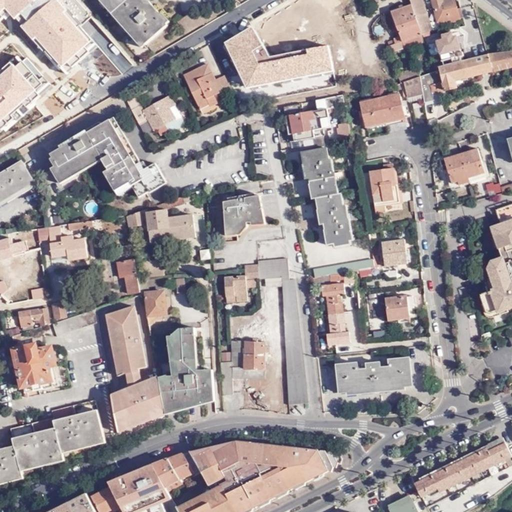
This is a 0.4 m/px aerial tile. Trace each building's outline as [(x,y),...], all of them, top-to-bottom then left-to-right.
[(0,0),(0,12),(5,9),(14,19),(17,17),(35,0),(0,0)] [(35,0),(17,17),(23,25),(50,0),(35,0)] [(92,40),(57,0),(50,0),(23,25),(21,26),(32,39),(35,37),(61,67),(92,40)] [(105,0),(127,24),(125,27),(138,42),(141,40),(146,46),(172,23),(165,15),(164,16),(151,2),(149,3),(146,0),(100,0),(102,3),(105,0)] [(411,0),(424,35),(426,39),(429,38),(427,34),(431,33),(428,25),(431,24),(422,0),(411,0)] [(432,0),(438,23),(459,18),(453,0),(432,0)] [(252,27),(224,43),(246,88),(334,71),(328,46),(269,57),(252,27)] [(390,40),(395,51),(404,47),(399,36),(390,40)] [(460,48),(450,49),(451,56),(461,55),(460,48)] [(511,53),(462,60),(452,62),(441,63),(441,65),(445,83),(442,84),(443,90),(457,87),(456,80),(471,77),(471,74),(490,70),(491,72),(511,67),(511,53)] [(12,64),(0,74),(0,121),(36,90),(12,64)] [(216,95),(231,87),(226,76),(217,80),(209,65),(186,78),(200,106),(209,102),(210,105),(218,100),(216,95)] [(441,65),(422,73),(425,95),(426,103),(434,101),(433,93),(443,90),(442,84),(445,83),(441,65)] [(402,82),(404,81),(418,75),(415,66),(398,73),(402,82)] [(425,95),(422,73),(418,75),(404,81),(408,99),(425,95)] [(146,94),(141,84),(125,93),(130,103),(146,94)] [(365,102),(369,126),(406,118),(402,93),(365,102)] [(143,105),(133,110),(141,125),(152,120),(159,134),(172,128),(169,122),(177,119),(171,107),(177,104),(173,95),(145,109),(143,105)] [(331,129),(327,110),(290,117),(294,136),(331,129)] [(143,161),(115,116),(111,119),(142,170),(149,166),(145,159),(143,161)] [(142,170),(111,119),(53,154),(55,158),(52,159),(57,167),(53,169),(60,180),(102,155),(110,169),(106,171),(117,189),(132,180),(142,195),(155,188),(168,180),(157,161),(149,166),(142,170)] [(339,142),(352,140),(349,124),(339,126),(339,129),(336,129),(339,142)] [(318,200),(322,224),(326,223),(330,245),(354,241),(350,219),(348,220),(344,195),(341,196),(338,173),(333,174),(329,149),(304,153),(308,178),(311,177),(315,200),(318,200)] [(445,160),(453,184),(487,174),(479,150),(445,160)] [(393,183),(397,183),(393,164),(384,165),(384,170),(371,172),(375,195),(383,194),(385,202),(396,199),(393,183)] [(0,206),(33,186),(20,166),(0,178),(0,206)] [(495,191),(502,189),(499,177),(492,179),(495,191)] [(404,201),(401,182),(397,183),(393,183),(396,199),(385,202),(383,194),(375,195),(377,206),(404,201)] [(511,186),(502,189),(503,194),(511,192),(511,186)] [(188,204),(185,196),(127,217),(130,234),(149,232),(150,235),(156,234),(156,237),(170,235),(168,209),(188,204)] [(248,226),(248,224),(253,223),(253,222),(266,221),(262,197),(257,198),(247,199),(242,200),(229,201),(226,202),(227,232),(245,230),(248,226)] [(511,205),(503,209),(506,219),(511,216),(511,205)] [(106,224),(105,219),(80,223),(81,229),(99,226),(99,225),(106,224)] [(511,222),(491,230),(500,255),(511,250),(511,222)] [(61,226),(38,230),(40,243),(52,241),(55,256),(70,253),(71,259),(89,255),(86,238),(75,240),(74,235),(63,237),(61,226)] [(472,239),(459,244),(464,255),(477,250),(472,239)] [(9,240),(0,242),(0,259),(25,253),(23,242),(12,244),(11,240),(9,240)] [(405,240),(383,243),(386,266),(407,264),(405,240)] [(202,269),(215,269),(214,252),(200,253),(202,269)] [(314,269),(315,278),(331,274),(340,272),(360,268),(375,265),(373,257),(314,269)] [(288,258),(259,258),(260,266),(262,279),(283,280),(292,280),(290,258),(288,258)] [(511,282),(504,259),(491,264),(488,270),(496,296),(483,301),(488,317),(492,319),(511,312),(511,282)] [(140,279),(139,276),(136,260),(124,262),(127,278),(131,294),(143,292),(140,279)] [(122,279),(127,278),(124,262),(119,263),(122,279)] [(376,274),(375,265),(360,268),(361,276),(376,274)] [(238,297),(238,303),(248,303),(248,289),(257,289),(257,281),(262,281),(262,279),(260,266),(244,266),(245,277),(238,277),(238,279),(235,279),(235,277),(225,278),(226,298),(238,297)] [(340,280),(340,272),(331,274),(331,281),(340,280)] [(184,277),(177,278),(179,292),(186,292),(184,277)] [(144,278),(140,279),(143,292),(143,294),(147,294),(148,293),(144,278)] [(283,280),(285,312),(286,334),(289,404),(308,403),(297,280),(292,280),(283,280)] [(327,295),(331,334),(328,334),(329,345),(350,343),(349,333),(344,333),(341,294),(346,294),(345,283),(323,285),(324,296),(327,295)] [(33,291),(35,300),(49,297),(48,288),(33,291)] [(165,292),(148,293),(147,294),(148,316),(166,314),(171,314),(171,310),(167,310),(165,292)] [(148,316),(147,294),(143,294),(149,322),(166,320),(166,314),(148,316)] [(407,296),(386,298),(389,320),(410,318),(407,296)] [(67,317),(66,302),(53,303),(55,318),(67,317)] [(158,409),(166,406),(160,378),(159,375),(142,382),(140,371),(147,368),(135,306),(106,316),(118,377),(126,374),(129,386),(112,394),(118,426),(125,423),(127,432),(141,426),(139,417),(148,413),(151,422),(160,418),(158,409)] [(41,321),(42,324),(51,322),(48,307),(18,312),(21,328),(34,327),(32,319),(37,318),(38,321),(41,321)] [(100,321),(98,308),(55,320),(58,333),(100,321)] [(263,334),(286,334),(285,312),(277,312),(277,317),(263,317),(263,334)] [(5,328),(6,335),(13,333),(12,326),(5,328)] [(168,376),(160,378),(166,406),(167,410),(192,407),(204,404),(202,379),(207,378),(206,370),(198,371),(194,371),(192,338),(196,337),(195,329),(178,329),(178,331),(173,335),(173,338),(170,338),(172,377),(168,377),(168,376)] [(233,339),(233,362),(233,371),(246,370),(246,354),(267,355),(267,342),(257,342),(257,340),(253,340),(253,341),(233,339)] [(23,386),(25,385),(26,391),(59,383),(55,364),(57,363),(52,343),(39,346),(38,341),(24,344),(24,341),(11,344),(14,356),(16,355),(17,361),(13,362),(18,384),(22,383),(23,386)] [(267,355),(246,354),(246,370),(266,370),(267,355)] [(358,364),(337,365),(339,393),(412,388),(410,360),(390,361),(390,369),(380,369),(379,367),(367,367),(367,371),(358,371),(358,364)] [(234,380),(233,371),(233,362),(221,362),(224,397),(234,397),(234,380)] [(204,404),(216,401),(214,370),(206,370),(207,378),(202,379),(204,404)] [(246,370),(233,371),(234,380),(246,380),(246,370)] [(266,370),(246,370),(246,380),(265,380),(266,370)] [(56,418),(14,426),(18,448),(0,451),(0,478),(24,474),(22,465),(63,457),(61,449),(105,441),(97,402),(54,411),(56,418)] [(160,418),(167,415),(167,410),(166,406),(158,409),(160,418)] [(139,417),(141,426),(151,422),(148,413),(139,417)] [(118,426),(119,435),(127,432),(125,423),(118,426)] [(212,490),(179,507),(181,511),(252,511),(260,508),(331,473),(334,468),(337,469),(342,462),(342,453),(339,452),(335,450),(334,450),(332,453),(325,448),(323,451),(317,447),(298,444),(255,441),(230,442),(217,445),(191,452),(193,456),(202,471),(212,490)] [(423,497),(439,489),(441,493),(457,485),(455,481),(487,466),(489,470),(511,458),(511,454),(507,443),(489,452),(488,449),(416,484),(423,497)] [(194,473),(184,454),(169,460),(183,482),(187,479),(186,477),(194,473)] [(154,465),(169,491),(184,484),(183,482),(169,460),(154,465)] [(181,511),(179,507),(169,491),(154,465),(153,463),(137,474),(141,480),(146,477),(157,496),(152,499),(156,506),(146,511),(126,476),(109,482),(111,486),(125,511),(181,511)] [(455,481),(457,485),(489,470),(487,466),(455,481)] [(121,511),(125,511),(111,486),(92,496),(100,511),(110,511),(119,508),(121,511)] [(87,494),(69,503),(73,509),(78,506),(79,502),(89,497),(87,494)] [(96,511),(89,497),(79,502),(78,506),(73,509),(74,511),(96,511)] [(418,511),(411,497),(391,507),(390,507),(391,511),(418,511)] [(74,511),(73,509),(69,503),(51,511),(74,511)]
